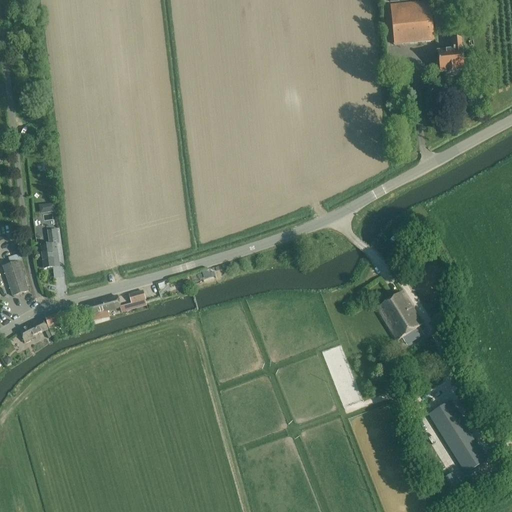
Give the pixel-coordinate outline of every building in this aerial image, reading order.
[(390,5),(394,45),(433,41),(430,1),(390,5)] [(471,69),(470,59),(470,57),(463,58),(460,38),(452,39),(453,51),(438,52),(439,63),(440,73),(446,72),(447,74),(458,73),(458,71),(464,71),(464,70),(471,69)] [(47,164),(37,165),(38,172),(40,172),(41,173),(46,173),(46,171),(48,171),(47,164)] [(54,204),(46,205),(47,212),(52,212),(55,211),(54,204)] [(59,244),(57,230),(48,232),(50,245),(41,246),(44,269),(60,267),(56,244),(59,244)] [(10,264),(3,267),(13,297),(29,292),(19,262),(23,261),(20,254),(8,258),(10,264)] [(132,303),(120,307),(122,313),(147,306),(143,291),(129,295),(132,303)] [(423,325),(408,301),(402,293),(377,309),(398,341),(403,338),(408,346),(422,336),(417,329),(423,325)] [(103,311),(120,307),(117,297),(87,305),(88,307),(90,315),(90,317),(92,322),(105,318),(103,311)] [(88,307),(77,310),(80,320),(90,317),(90,315),(88,307)] [(45,318),(48,328),(73,320),(70,310),(45,318)] [(31,338),(48,330),(43,320),(19,331),(25,343),(32,340),(31,338)] [(451,401),(430,415),(468,473),(489,460),(451,401)]
